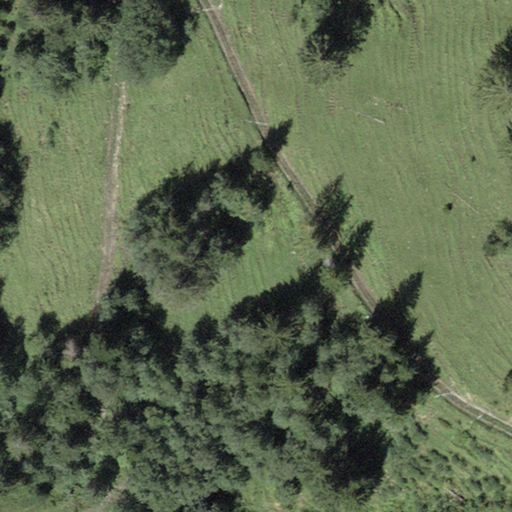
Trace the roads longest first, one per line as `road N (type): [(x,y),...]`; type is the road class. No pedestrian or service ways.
road 1 (track): [(511,429),(438,386),(414,357),(274,146),(203,0)]
road 2 (track): [(119,0),(95,363),(131,475),(104,511)]
